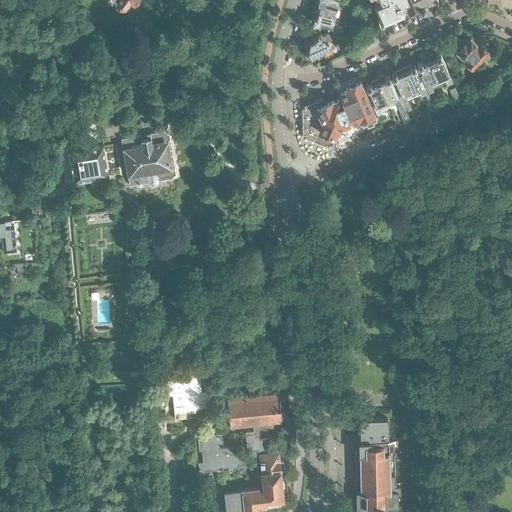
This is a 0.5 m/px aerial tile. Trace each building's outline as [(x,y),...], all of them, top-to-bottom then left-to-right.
[(116,0),(117,4),(121,7),(125,6),(128,9),(134,0),(116,0)] [(316,1),(314,9),(339,15),(341,7),(338,6),(339,2),(332,0),(318,0),(318,1),(316,1)] [(377,0),(378,1),(374,3),(382,23),(404,13),(402,8),(406,6),(408,11),(420,6),(420,7),(421,8),(422,8),(423,8),(424,7),(425,7),(425,6),(425,5),(425,4),(435,0),(377,0)] [(339,15),(314,9),(312,16),(314,17),(313,22),(332,27),(333,22),(337,23),(339,15)] [(330,46),(335,43),(328,31),(322,34),(321,32),(322,27),(316,26),(314,33),(315,35),(308,39),(307,39),(305,46),(307,46),(308,49),(306,50),(305,54),(307,57),(310,58),(322,51),(324,55),(332,51),(330,46)] [(480,58),(488,50),(477,39),(476,41),(470,35),(465,41),(462,38),(459,41),(456,38),(450,45),(465,59),(476,70),(484,62),(480,58)] [(447,47),(441,49),(448,64),(454,62),(447,47)] [(428,55),(440,84),(452,79),(440,53),(436,55),(433,53),(428,55)] [(428,89),(440,84),(428,55),(423,57),(422,61),(417,63),(428,89)] [(402,66),(414,95),(426,90),(415,64),(411,65),(410,63),(402,66)] [(403,100),(414,95),(402,66),(395,70),(396,72),(392,74),(403,100)] [(377,77),(389,106),(401,101),(389,75),(385,76),(382,75),(377,77)] [(377,111),(389,106),(377,77),(372,79),(370,83),(366,85),(377,111)] [(305,108),(302,108),(303,134),(306,134),(305,137),(329,146),(330,144),(332,145),(334,138),(346,133),(343,125),(359,118),(363,126),(367,125),(368,127),(374,124),(373,122),(377,120),(360,81),(356,82),(355,80),(349,83),(350,85),(346,87),(347,89),(340,92),(345,103),(341,104),(338,99),(333,101),(332,100),(325,103),(322,97),(304,105),(305,108)] [(449,89),(455,102),(461,100),(455,86),(449,89)] [(438,104),(434,106),(435,107),(437,112),(449,107),(447,100),(438,104)] [(403,104),(406,111),(411,110),(408,102),(403,104)] [(411,123),(406,111),(403,104),(398,106),(406,125),(411,123)] [(437,112),(435,107),(422,113),(424,117),(437,112)] [(163,178),(163,180),(168,179),(168,177),(172,177),(173,176),(173,175),(174,174),(175,173),(174,167),(173,167),(171,166),(171,165),(170,165),(166,141),(167,141),(168,140),(168,139),(169,139),(168,132),(167,132),(166,131),(165,130),(121,138),(130,184),(147,181),(149,184),(152,186),(156,185),(158,182),(159,179),(163,178)] [(74,181),(109,176),(103,144),(69,150),(71,163),(74,181)] [(59,161),(52,162),(53,169),(60,167),(59,161)] [(11,220),(0,220),(0,233),(1,234),(3,253),(17,251),(14,224),(11,224),(11,220)] [(28,264),(16,265),(16,272),(25,272),(25,268),(28,268),(28,264)] [(213,369),(213,380),(250,378),(249,368),(213,369)] [(195,416),(194,411),(213,409),(211,389),(201,390),(199,371),(156,376),(158,396),(172,394),(175,418),(195,416)] [(254,426),(258,425),(282,423),(279,393),(227,399),(230,428),(254,426)] [(401,508),(401,507),(401,486),(395,486),(395,475),(389,476),(388,418),(360,419),(360,440),(358,440),(358,450),(357,451),(356,451),(355,452),(355,453),(356,500),(354,500),(353,511),(363,511),(367,511),(367,510),(372,509),(372,511),(397,511),(398,511),(399,511),(399,510),(400,510),(400,509),(401,509),(401,508)] [(200,435),(197,435),(199,450),(202,450),(203,461),(198,462),(199,469),(201,469),(204,471),(204,473),(212,473),(211,468),(216,467),(216,470),(223,469),(223,466),(227,466),(228,471),(236,470),(235,468),(250,466),(249,457),(260,455),(262,475),(281,473),(280,469),(283,469),(285,466),(284,461),(281,460),(279,460),(278,451),(265,453),(264,444),(268,444),(268,438),(259,439),(258,425),(254,426),(254,430),(246,431),(249,450),(250,450),(251,452),(234,454),(233,445),(226,446),(221,447),(220,443),(223,443),(222,432),(210,434),(209,429),(202,430),(202,432),(200,435)] [(263,486),(225,490),(227,511),(244,509),(245,511),(260,509),(259,506),(266,505),(265,502),(279,501),(279,498),(284,498),(283,489),(282,486),(287,485),(287,480),(282,481),(281,477),(281,473),(262,475),(263,486)]
